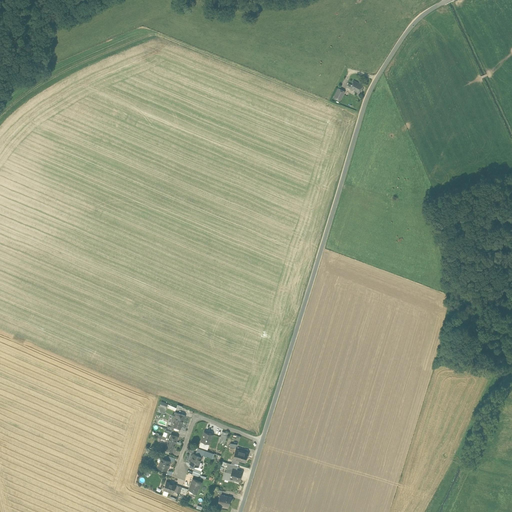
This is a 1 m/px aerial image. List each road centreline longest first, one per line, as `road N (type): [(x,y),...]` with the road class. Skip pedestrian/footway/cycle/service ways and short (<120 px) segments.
road 1 (unclassified): [(262,441),(369,90),(411,25),(447,0)]
road 2 (track): [(58,64),(143,28),(361,115)]
road 3 (residential): [(262,441),(195,418),(180,470)]
